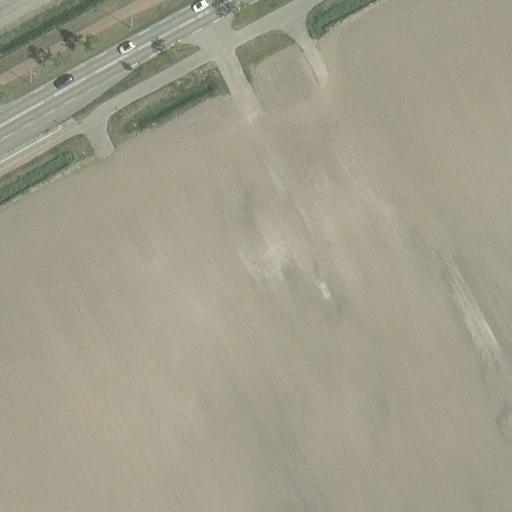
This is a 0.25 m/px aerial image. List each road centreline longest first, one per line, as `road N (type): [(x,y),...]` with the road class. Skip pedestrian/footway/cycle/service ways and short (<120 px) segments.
road 1 (unclassified): [(65,135),(317,0)]
road 2 (tertiary): [(0,128),(228,0)]
